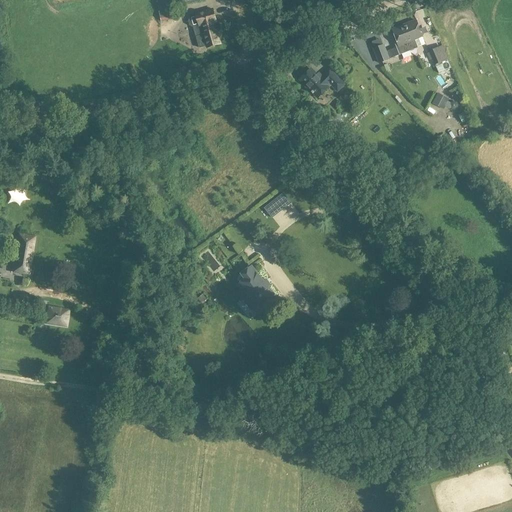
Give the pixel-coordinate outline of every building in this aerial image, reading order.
[(157,0),(158,1),(156,1),(161,22),(179,19),(174,0),(157,0)] [(207,48),(220,45),(217,32),(220,31),(221,28),(220,25),(218,22),(216,22),(213,10),(190,16),(188,21),(190,26),(193,28),(198,47),(199,47),(199,49),(207,47),(207,48)] [(422,35),(428,33),(423,13),(417,15),(422,35)] [(422,37),(416,21),(406,25),(410,33),(407,34),(411,42),(414,49),(418,48),(414,40),(422,37)] [(390,34),(399,56),(414,49),(411,42),(407,34),(410,33),(406,25),(392,31),(393,32),(390,34)] [(368,42),(378,64),(389,59),(379,37),(368,42)] [(439,73),(451,68),(442,44),(436,47),(436,49),(427,52),(430,60),(433,59),(439,73)] [(331,85),(337,91),(344,85),(329,71),(323,77),(319,73),(317,75),(311,69),(300,81),(318,98),(331,85)] [(435,82),(441,91),(447,87),(441,78),(435,82)] [(459,90),(448,91),(449,99),(459,98),(459,90)] [(436,103),(442,108),(447,100),(442,96),(436,103)] [(468,110),(458,115),(463,123),(472,119),(468,110)] [(359,158),(352,149),(347,154),(354,162),(359,158)] [(395,183),(387,191),(399,202),(407,195),(395,183)] [(185,204),(202,237),(213,231),(196,198),(185,204)] [(9,227),(22,226),(21,212),(8,213),(9,227)] [(37,238),(19,235),(12,274),(30,278),(37,238)] [(237,292),(252,311),(257,307),(257,308),(273,295),(267,287),(269,285),(266,280),(263,283),(251,268),(243,275),(246,279),(239,285),(242,289),(237,292)] [(207,300),(203,294),(198,298),(202,303),(207,300)] [(48,306),(45,324),(67,328),(70,310),(48,306)]
